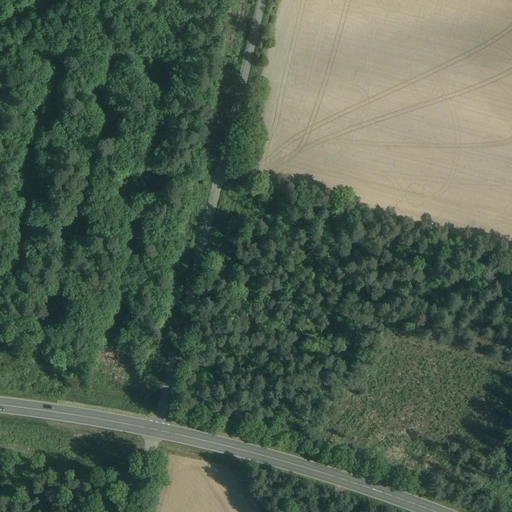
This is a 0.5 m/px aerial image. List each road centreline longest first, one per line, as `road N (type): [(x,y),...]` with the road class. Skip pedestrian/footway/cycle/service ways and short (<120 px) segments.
road 1 (unclassified): [(156,431),(261,0)]
road 2 (secondary): [(432,511),(156,431)]
road 3 (secondary): [(156,431),(0,404)]
